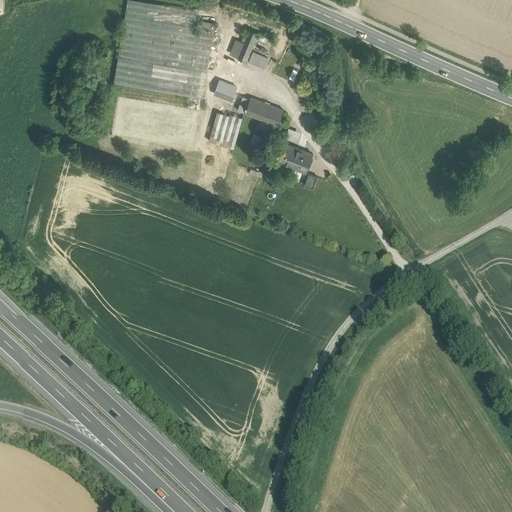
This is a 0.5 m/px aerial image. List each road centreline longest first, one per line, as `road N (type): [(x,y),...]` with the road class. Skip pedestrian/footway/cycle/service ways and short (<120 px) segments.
road 1 (unclassified): [(511,212),(407,270),(364,303),(324,350),(265,511)]
road 2 (motorway): [(215,511),(0,308)]
road 3 (secondary): [(285,0),(511,96)]
road 4 (motorway): [(0,347),(144,478)]
road 5 (motorway): [(0,411),(38,421),(144,478)]
